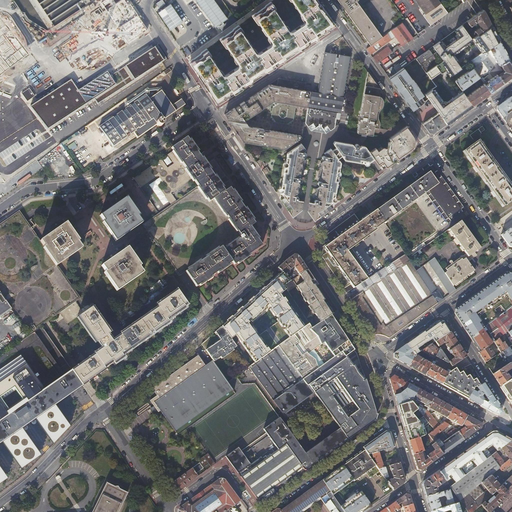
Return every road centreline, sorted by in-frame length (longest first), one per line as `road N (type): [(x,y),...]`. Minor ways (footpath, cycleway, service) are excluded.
road 1 (residential): [(297,242),(103,413)]
road 2 (residential): [(0,209),(33,188),(98,179),(206,105)]
road 3 (residential): [(206,105),(297,242)]
road 4 (residential): [(429,146),(297,242)]
road 5 (residential): [(394,419),(263,511)]
road 6 (residential): [(429,146),(344,31)]
road 7 (residential): [(374,358),(297,242)]
road 8 (residential): [(429,146),(510,258)]
road 9 (residential): [(103,413),(0,502)]
road 10 (unknown): [(159,32),(83,74),(62,71),(44,53)]
road 11 (residential): [(511,415),(440,308)]
road 12 (residential): [(495,422),(388,364)]
road 13 (residential): [(141,4),(206,105)]
